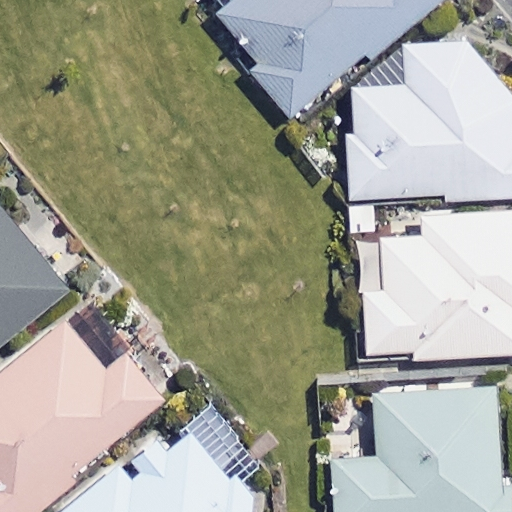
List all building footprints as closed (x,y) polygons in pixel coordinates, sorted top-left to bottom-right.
[(229,0),(217,9),(292,110),(438,0),(229,0)] [(511,93),(469,37),(408,41),(408,83),(352,83),(351,190),(511,191),(511,93)] [(0,343),(69,292),(1,200),(0,199),(0,343)] [(511,206),(361,215),(369,356),(511,347),(511,206)] [(108,369),(63,317),(0,372),(0,511),(29,511),(168,392),(131,349),(108,369)] [(502,465),(499,382),(380,385),(382,457),(334,458),(335,511),(510,511),(511,465),(502,465)] [(257,511),(257,506),(190,422),(128,471),(121,461),(60,510),(61,511),(257,511)]
